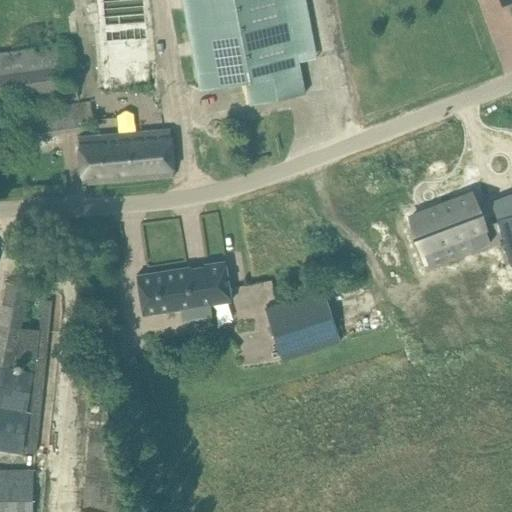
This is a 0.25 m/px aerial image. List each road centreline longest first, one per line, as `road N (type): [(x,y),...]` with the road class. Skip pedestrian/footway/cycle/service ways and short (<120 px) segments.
road 1 (unclassified): [(0,210),(206,192),(511,82)]
road 2 (unknown): [(206,192),(163,0)]
